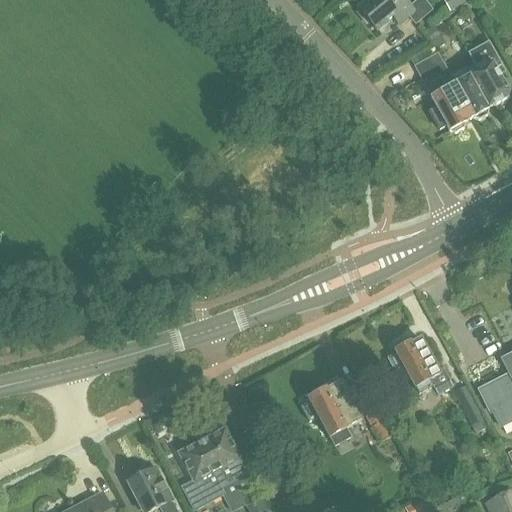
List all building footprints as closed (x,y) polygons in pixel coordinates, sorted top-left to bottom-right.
[(370,22),(377,31),(393,18),(399,24),(408,16),(415,24),(431,10),(422,0),(418,0),(410,8),(403,0),(369,0),(359,9),(360,11),(357,14),(367,25),(370,22)] [(443,0),(450,12),(469,1),(467,0),(443,0)] [(426,33),(436,50),(445,45),(436,28),(426,33)] [(474,68),(473,68),(495,107),(507,100),(508,95),(499,79),(506,76),(489,46),(469,58),(474,68)] [(411,60),(415,68),(433,58),(428,50),(411,60)] [(455,86),(449,77),(437,56),(414,69),(422,83),(426,80),(429,85),(441,79),(447,90),(430,100),(435,109),(428,113),(439,132),(446,128),(449,134),(456,135),(464,131),(465,124),(473,120),(455,86)] [(495,107),(473,68),(466,72),(464,68),(449,77),(455,86),(473,120),(479,122),(487,118),(488,111),(495,107)] [(443,370),(438,373),(421,341),(410,347),(409,345),(403,343),(396,347),(395,353),(396,355),(387,360),(396,376),(405,371),(419,395),(433,387),(438,396),(453,388),(443,370)] [(511,353),(499,360),(506,375),(475,391),(488,417),(491,415),(499,431),(511,423),(511,353)] [(317,419),(329,440),(362,421),(341,384),(329,391),(318,390),(310,395),(308,402),(309,404),(301,408),(309,423),(317,419)] [(455,394),(476,435),(488,429),(484,421),(467,388),(455,394)] [(370,429),(378,445),(392,438),(374,403),(362,410),(372,428),(370,429)] [(263,511),(264,511),(253,490),(251,491),(243,477),(245,476),(236,461),(239,459),(236,453),(224,431),(178,456),(190,478),(193,484),(181,490),(192,511),(196,511),(222,498),(229,511),(235,511),(245,507),(247,511),(263,511)] [(352,433),(338,441),(347,456),(361,447),(352,433)] [(153,511),(161,508),(163,511),(175,511),(153,471),(141,477),(138,475),(131,479),(130,483),(127,484),(137,502),(136,506),(138,511),(139,511),(153,511)] [(433,499),(445,491),(437,479),(425,486),(433,499)] [(511,511),(511,497),(510,493),(491,501),(495,511),(511,511)] [(70,511),(111,511),(103,495),(70,511)] [(406,511),(429,511),(431,511),(425,499),(405,509),(406,511)]
